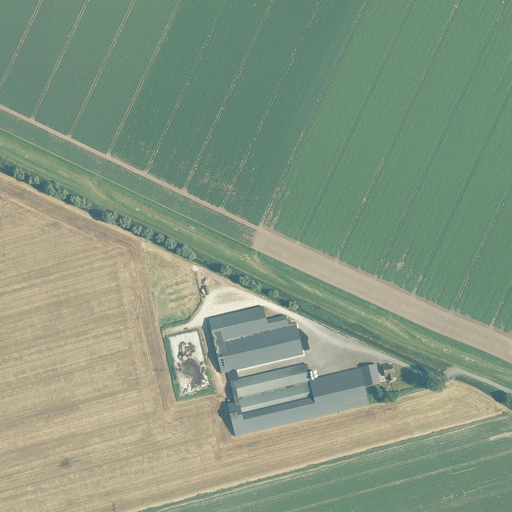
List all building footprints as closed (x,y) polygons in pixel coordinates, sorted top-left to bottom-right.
[(173,288),(177,318),(182,318),(188,317),(185,286),(173,288)] [(264,307),(209,320),(221,374),(304,355),(296,324),(292,325),(291,321),(288,322),(286,316),(267,321),(264,307)] [(365,387),(361,369),(310,381),(306,364),(231,382),(235,403),(228,404),(235,434),(318,416),(318,415),(369,403),(365,387)] [(381,384),(376,364),(361,368),(362,369),(361,369),(365,387),(381,384)] [(383,368),(384,372),(385,376),(388,375),(389,376),(390,381),(393,380),(393,378),(395,377),(394,373),(392,365),(383,368)]
